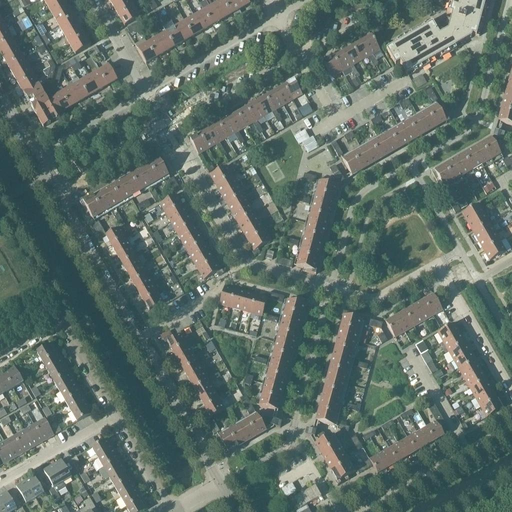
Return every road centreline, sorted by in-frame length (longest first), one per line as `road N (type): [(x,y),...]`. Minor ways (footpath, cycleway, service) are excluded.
road 1 (residential): [(511,393),(436,263),(369,299),(243,265),(169,132)]
road 2 (residential): [(220,487),(59,194)]
road 3 (residential): [(117,415),(65,326),(52,325),(0,355)]
road 4 (residential): [(364,511),(511,426)]
road 5 (residential): [(276,16),(145,92)]
road 6 (residential): [(169,132),(300,57)]
road 7 (residential): [(0,483),(117,415)]
road 8 (residential): [(145,92),(34,155)]
road 9 (residential): [(59,194),(169,132)]
